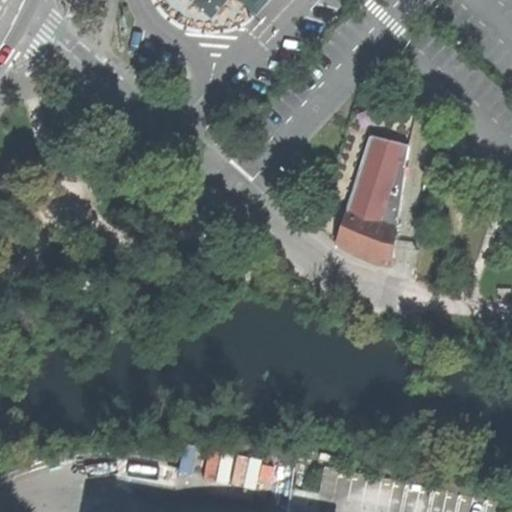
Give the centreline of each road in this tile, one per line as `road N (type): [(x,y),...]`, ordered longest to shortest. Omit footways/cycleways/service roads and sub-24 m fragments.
road 1 (residential): [(237,196),(22,12)]
road 2 (residential): [(237,196),(417,0)]
road 3 (residential): [(399,296),(360,288),(330,270),(237,196)]
